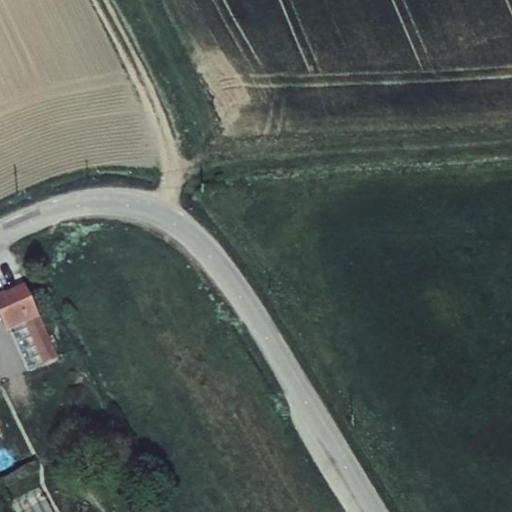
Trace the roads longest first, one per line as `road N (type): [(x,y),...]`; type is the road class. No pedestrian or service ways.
road 1 (tertiary): [(373,511),(237,289),(174,219),(144,206),(92,203),(0,234)]
road 2 (track): [(159,211),(169,192),(164,144),(104,0)]
